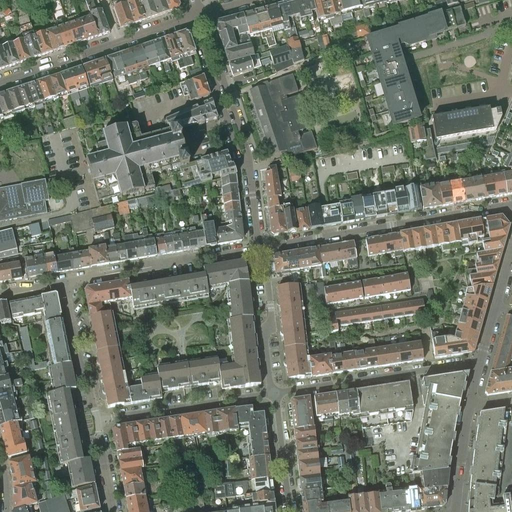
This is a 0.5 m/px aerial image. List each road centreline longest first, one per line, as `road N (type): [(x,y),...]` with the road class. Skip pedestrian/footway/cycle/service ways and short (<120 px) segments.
road 1 (residential): [(511,206),(262,248)]
road 2 (residential): [(0,83),(192,17)]
road 3 (residential): [(258,249),(63,283)]
road 4 (residential): [(97,420),(272,393)]
road 5 (residential): [(192,17),(248,171)]
road 6 (residential): [(248,171),(200,15)]
road 7 (residential): [(272,393),(430,369)]
road 8 (residential): [(262,248),(272,393)]
road 9 (residential): [(97,420),(63,283)]
road 10 (residential): [(288,511),(272,393)]
